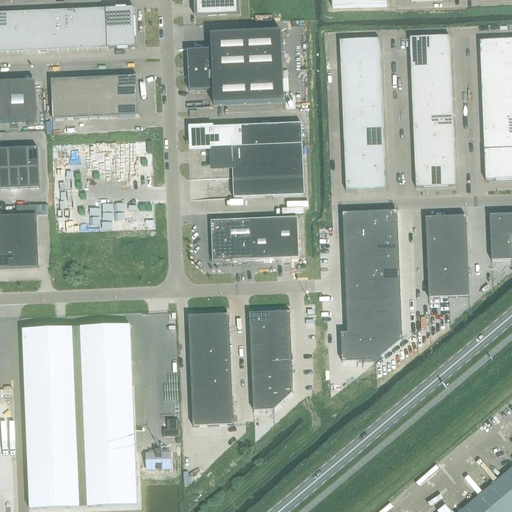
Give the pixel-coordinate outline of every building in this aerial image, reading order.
[(195,0),(196,17),(240,15),(239,0),(195,0)] [(332,0),(333,9),(387,8),(386,0),(332,0)] [(0,54),(136,49),(134,9),(0,14),(0,54)] [(212,50),(188,51),(189,92),(213,91),(214,106),(284,103),(281,32),(211,35),(212,50)] [(456,187),(450,37),(410,39),(416,189),(456,187)] [(386,190),(383,100),(380,40),(340,42),(346,192),(386,190)] [(511,40),(480,42),(481,62),(486,182),(511,180),(511,40)] [(139,118),(138,77),(52,81),(53,121),(139,118)] [(35,82),(0,83),(0,123),(37,122),(35,82)] [(233,169),(233,180),(234,199),(305,196),(302,125),(191,129),(192,151),(212,150),(212,170),(233,169)] [(135,217),(132,156),(118,157),(117,140),(54,143),(57,220),(135,217)] [(38,149),(0,150),(0,190),(40,189),(38,149)] [(398,212),(343,214),(345,264),(347,334),(341,334),(342,363),(376,362),(403,340),(400,282),(398,212)] [(511,215),(490,216),(491,257),(492,262),(511,261),(511,256),(511,236),(511,215)] [(37,216),(0,217),(0,270),(39,269),(37,216)] [(470,298),(467,223),(466,223),(466,217),(447,218),(445,218),(426,219),(426,224),(427,259),(429,300),(470,298)] [(298,219),(211,222),(213,263),(299,259),(298,219)] [(290,313),(249,315),(251,365),(253,412),(274,412),(294,394),(292,353),(290,313)] [(228,316),(188,317),(193,427),(233,425),(228,316)] [(131,327),(23,331),(26,421),(30,511),(84,509),(138,506),(133,383),(131,327)] [(511,511),(511,470),(461,511),(511,511)]
